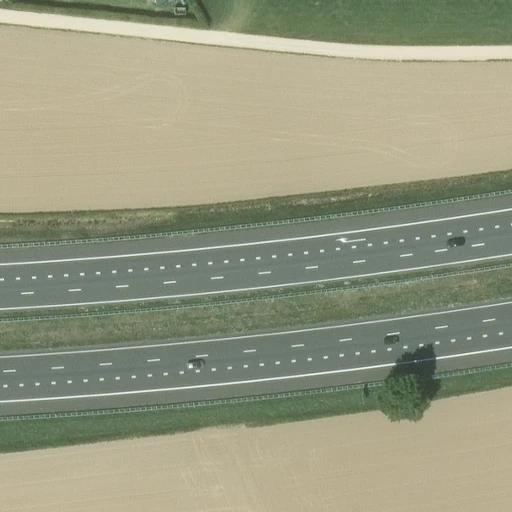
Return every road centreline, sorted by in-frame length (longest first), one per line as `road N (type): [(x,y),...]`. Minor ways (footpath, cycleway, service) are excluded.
road 1 (motorway): [(0,377),(263,356),(511,321)]
road 2 (motorway): [(511,238),(0,293)]
road 3 (track): [(511,52),(352,51),(0,14)]
